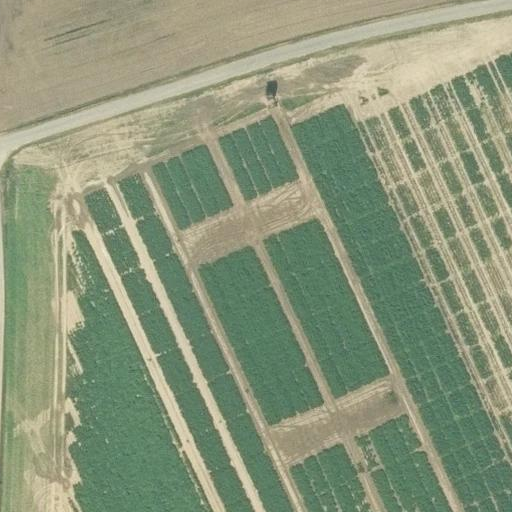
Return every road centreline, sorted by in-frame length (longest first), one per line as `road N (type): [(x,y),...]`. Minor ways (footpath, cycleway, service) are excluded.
road 1 (track): [(0,144),(336,36),(511,1)]
road 2 (track): [(0,223),(0,454)]
